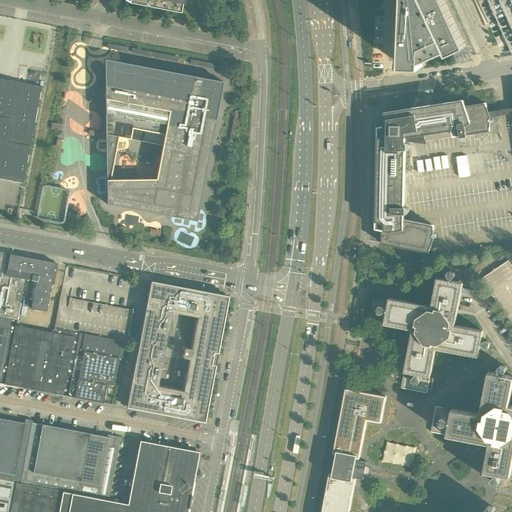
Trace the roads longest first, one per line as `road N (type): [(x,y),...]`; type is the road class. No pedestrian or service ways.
road 1 (secondary): [(298,0),(304,158),(293,288)]
road 2 (residential): [(262,46),(10,0)]
road 3 (unclassified): [(250,283),(0,234)]
road 4 (secondary): [(279,511),(318,276)]
road 5 (unclassified): [(262,46),(250,283)]
road 6 (secondary): [(293,288),(253,511)]
road 7 (unclassified): [(0,398),(220,441)]
road 8 (unclassified): [(250,283),(220,441)]
road 9 (unclassified): [(511,68),(357,90)]
road 10 (secondary): [(318,276),(324,121)]
